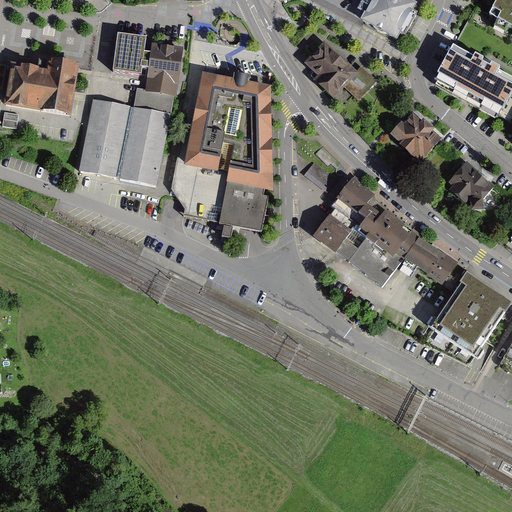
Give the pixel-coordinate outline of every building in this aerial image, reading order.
[(408,0),(370,0),(360,21),(399,41),(417,4),(408,0)] [(511,0),(502,0),(492,18),(511,28),(511,0)] [(151,71),(145,111),(94,101),(81,174),(157,189),(173,96),(176,96),(183,52),(154,48),(153,54),(144,53),(146,41),(119,36),(114,73),(142,76),(142,70),(151,71)] [(301,74),(333,101),(344,88),(358,100),(376,80),(357,64),(352,69),(326,46),(301,74)] [(511,101),(511,77),(456,48),(437,85),(503,119),(511,101)] [(82,66),(55,62),(54,71),(0,62),(0,103),(75,115),(82,66)] [(224,209),(220,224),(262,232),(269,198),(263,197),(265,189),(270,190),(269,91),(205,77),(191,147),(182,145),(178,164),(188,166),(182,200),(224,209)] [(417,111),(392,137),(420,163),(445,137),(417,111)] [(4,126),(18,128),(20,114),(6,112),(4,126)] [(467,161),(446,184),(474,209),(495,186),(467,161)] [(316,162),(306,175),(327,192),(337,179),(316,162)] [(458,266),(375,209),(380,202),(352,183),(312,239),(384,289),(403,262),(441,289),(458,266)] [(225,227),(223,237),(232,239),(234,228),(225,227)] [(511,312),(511,303),(470,276),(432,331),(479,362),(511,312)] [(511,347),(501,366),(511,372),(511,347)]
